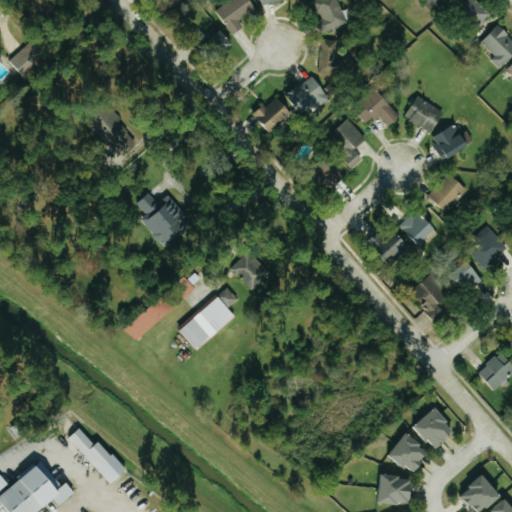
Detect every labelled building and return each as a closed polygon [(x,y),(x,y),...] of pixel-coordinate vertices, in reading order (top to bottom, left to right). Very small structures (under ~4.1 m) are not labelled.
[(245,29),(240,21),(257,12),(250,0),(232,0),(217,9),(232,36),(245,29)] [(339,0),(314,0),(313,0),(324,33),(348,25),(339,0)] [(426,0),(428,9),(457,5),(455,0),(426,0)] [(494,13),(478,0),(467,0),(459,10),(481,28),(494,13)] [(491,59),(503,70),(511,59),(511,37),(499,25),(482,43),(495,55),(491,59)] [(215,61),(235,46),(223,30),(203,45),(215,61)] [(338,61),(338,40),(323,40),(322,74),(344,75),(344,61),(338,61)] [(25,77),(46,59),(32,43),(11,61),(25,77)] [(287,94),(303,117),(330,98),(314,75),(287,94)] [(368,124),(379,115),(390,127),(401,117),(378,91),(356,111),(368,124)] [(294,113),(278,96),(255,117),(271,134),(294,113)] [(404,120),(435,133),(445,110),(414,96),(404,120)] [(140,143),(113,110),(93,126),(119,159),(140,143)] [(367,140),(350,119),(329,138),(355,168),(364,159),(356,150),(367,140)] [(444,161),(476,145),(469,130),(460,135),(456,125),(432,137),(444,161)] [(317,171),(333,188),(346,176),(330,159),(317,171)] [(468,191),(452,174),(429,195),(445,212),(468,191)] [(172,194),(158,203),(151,193),(138,202),(147,216),(144,218),(161,246),(192,227),(172,194)] [(419,245),(435,231),(417,210),(401,225),(419,245)] [(508,248),(489,225),(471,239),(476,245),(469,251),(483,268),(508,248)] [(400,234),(391,244),(378,232),(368,243),(394,267),(413,246),(400,234)] [(232,270),(254,292),(272,273),(250,251),(232,270)] [(472,264),(455,275),(466,292),(483,281),(472,264)] [(420,306),(437,321),(456,299),(430,275),(415,292),(425,301),(420,306)] [(180,329),(198,351),(237,317),(230,309),(240,300),(229,288),(180,329)] [(489,391),(511,374),(511,369),(500,353),(475,371),(489,391)] [(449,432),(428,407),(407,425),(428,449),(449,432)] [(127,471),(102,440),(96,445),(82,428),(71,437),(111,485),(127,471)] [(423,450),(401,432),(382,454),(406,474),(417,462),(415,460),(423,450)] [(0,511),(0,458),(4,455),(48,511),(46,511),(0,511)] [(467,511),(473,511),(492,495),(474,475),(452,495),(467,511)] [(373,476),(371,503),(403,504),(405,477),(373,476)] [(483,511),(509,511),(497,499),(483,511)]
